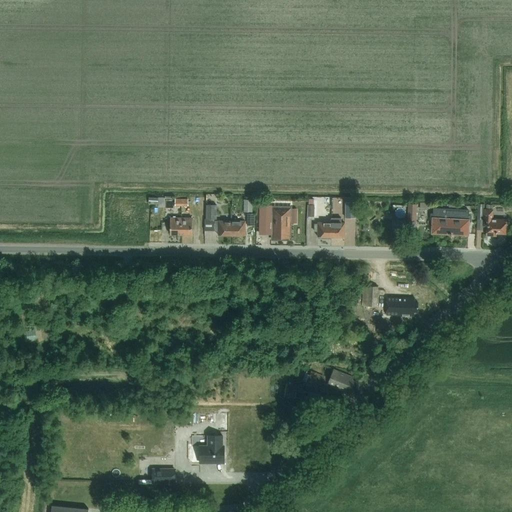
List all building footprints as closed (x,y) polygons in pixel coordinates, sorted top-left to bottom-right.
[(254,212),(254,200),(246,200),(246,212),(254,212)] [(346,202),(346,218),(357,218),(357,202),(346,202)] [(265,204),(264,216),(275,216),(274,238),(289,239),(290,209),(274,209),(274,204),(265,204)] [(416,224),(417,204),(409,204),(408,224),(416,224)] [(484,220),(485,205),(478,204),(477,219),(477,230),(484,230),(484,220)] [(206,205),(206,219),(217,219),(217,205),(206,205)] [(452,234),(468,234),(468,223),(471,223),(472,216),(469,216),(469,210),(434,209),(434,214),(431,214),(430,221),(434,221),(433,232),(449,233),(449,234),(452,234)] [(496,233),(506,233),(506,220),(492,220),(493,210),(492,210),(486,210),(485,210),(484,226),(487,226),(487,235),(496,236),(496,233)] [(171,218),(170,235),(181,235),(182,218),(171,218)] [(182,218),(181,235),(192,235),(193,218),(182,218)] [(232,236),(232,221),(215,221),(214,231),(219,231),(219,235),(232,236)] [(232,221),(232,236),(245,236),(246,221),(232,221)] [(272,223),(260,222),(259,234),(272,235),(272,223)] [(331,237),(332,223),(318,223),(318,224),(315,224),(315,231),(318,231),(318,237),(331,237)] [(332,223),(331,237),(345,237),(345,223),(332,223)] [(362,305),(377,306),(378,286),(363,285),(362,305)] [(415,311),(419,311),(419,302),(415,302),(415,298),(387,297),(386,313),(414,315),(415,311)] [(33,330),(24,331),(25,342),(35,341),(33,330)] [(339,391),(350,395),(356,381),(353,380),(354,377),(334,368),(330,378),(312,370),(306,386),(320,391),(321,389),(326,391),(328,385),(340,389),(339,391)] [(298,386),(287,384),(285,396),(296,398),(298,386)] [(207,446),(199,446),(199,463),(224,463),(224,446),(222,446),(222,435),(207,435),(207,446)] [(176,484),(176,469),(153,468),(153,473),(139,473),(139,483),(153,483),(153,484),(176,484)]
